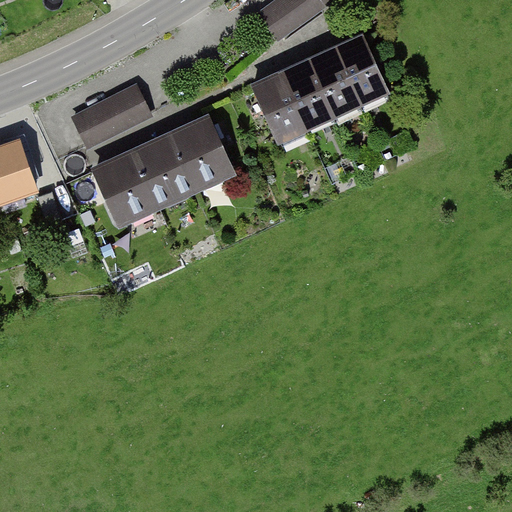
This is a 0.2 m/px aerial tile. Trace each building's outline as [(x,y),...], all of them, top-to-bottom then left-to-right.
[(279,0),(260,14),(278,39),(331,0),(279,0)] [(363,36),(254,86),(279,140),(388,90),(363,36)] [(75,119),(89,146),(152,115),(138,88),(75,119)] [(207,119),(97,168),(124,227),(233,178),(207,119)] [(0,200),(36,187),(20,142),(0,149),(0,200)] [(63,220),(54,191),(39,197),(48,225),(63,220)]
